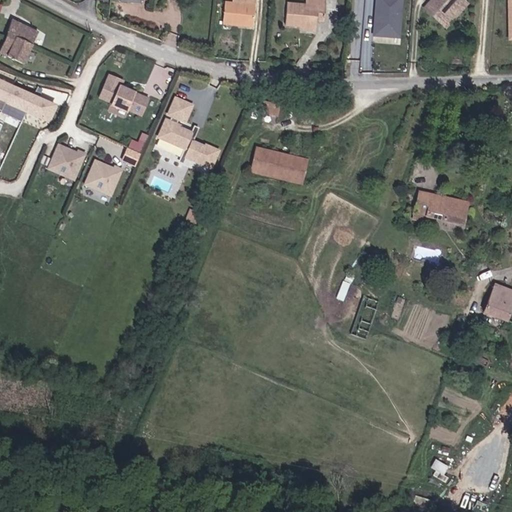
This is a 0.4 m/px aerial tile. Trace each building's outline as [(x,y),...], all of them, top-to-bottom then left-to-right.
[(259,8),(232,0),(225,0),(222,10),(229,11),(226,21),(252,30),(259,8)] [(300,26),(302,26),(316,27),(317,27),(318,19),(325,20),(326,9),(318,8),(318,0),(308,0),(308,8),(288,6),(287,25),(300,26)] [(407,28),(407,0),(382,0),(381,36),(396,37),(396,28),(407,28)] [(437,0),(430,10),(441,19),(448,25),(466,0),(437,0)] [(41,34),(14,21),(8,40),(2,54),(25,65),(41,34)] [(406,37),(407,28),(396,28),(396,37),(406,37)] [(135,96),(122,89),(126,82),(112,75),(101,98),(112,103),(115,103),(129,110),(130,112),(141,118),(150,101),(136,94),(135,96)] [(0,100),(12,106),(19,91),(0,82),(0,100)] [(57,108),(19,91),(12,106),(14,107),(10,115),(25,121),(28,115),(48,124),(57,108)] [(189,117),(196,102),(181,94),(173,109),(189,117)] [(283,108),(265,104),(263,116),(281,118),(283,108)] [(195,128),(170,115),(162,131),(191,146),(188,153),(212,165),(220,148),(192,134),(195,128)] [(138,155),(142,147),(130,141),(126,149),(127,149),(138,155)] [(70,179),(83,153),(76,149),(74,153),(71,152),(71,149),(57,142),(45,166),(70,179)] [(132,168),(139,156),(138,155),(127,149),(120,162),(132,168)] [(304,184),(309,161),(257,150),(253,173),(264,175),(282,179),(301,183),(304,184)] [(106,196),(119,170),(112,167),(110,171),(107,169),(107,167),(92,160),(81,184),(106,196)] [(416,191),(412,211),(424,214),(466,224),(470,204),(416,191)] [(422,225),(424,214),(412,211),(410,222),(422,225)] [(511,310),(511,294),(503,289),(506,284),(501,281),(498,286),(483,311),(503,324),(511,311),(511,310)] [(445,473),(449,466),(436,459),(432,467),(445,473)]
